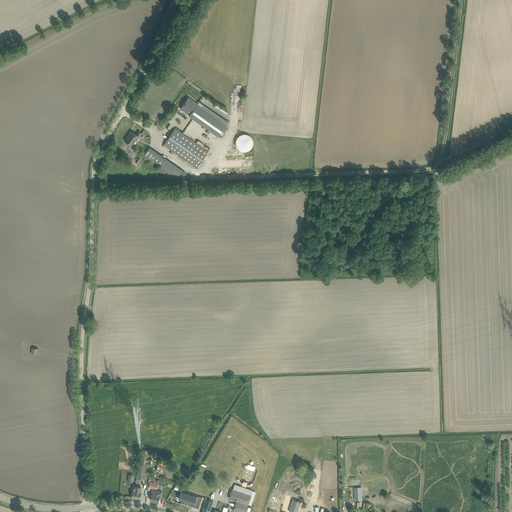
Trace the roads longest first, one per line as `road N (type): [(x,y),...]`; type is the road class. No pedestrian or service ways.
road 1 (unclassified): [(88,508),(82,362),(94,174),(173,0)]
road 2 (track): [(0,56),(121,0)]
